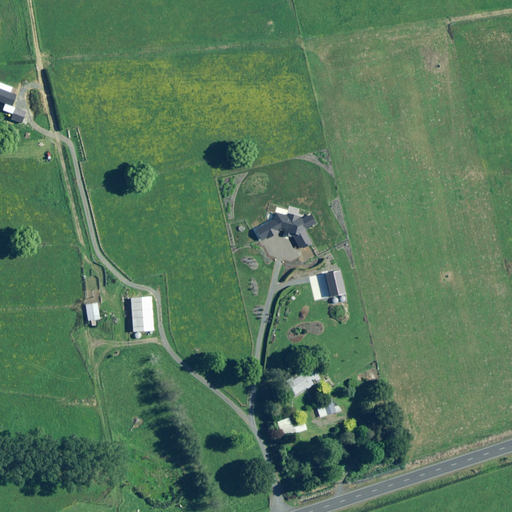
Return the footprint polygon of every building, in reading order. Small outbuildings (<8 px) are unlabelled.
[(281,237),(295,240),(299,249),(311,243),(305,229),(316,224),(311,214),(306,217),(288,212),(287,216),(275,212),(272,220),(255,229),(261,241),(278,232),(280,229),(285,230),(281,237)] [(242,222),(236,227),(242,233),(248,228),(242,222)] [(142,331),(153,330),(150,296),(130,298),(133,332),(135,331),(142,331)] [(97,319),(100,319),(97,302),(85,304),(88,320),(91,320),(97,319)] [(309,370),(306,372),(288,382),(295,395),(321,380),(317,372),(312,375),(309,370)] [(335,407),(333,401),(323,404),(326,415),(341,411),(339,405),(335,407)] [(293,427),(290,417),(277,421),(282,437),(294,433),(308,429),(306,423),(293,427)]
